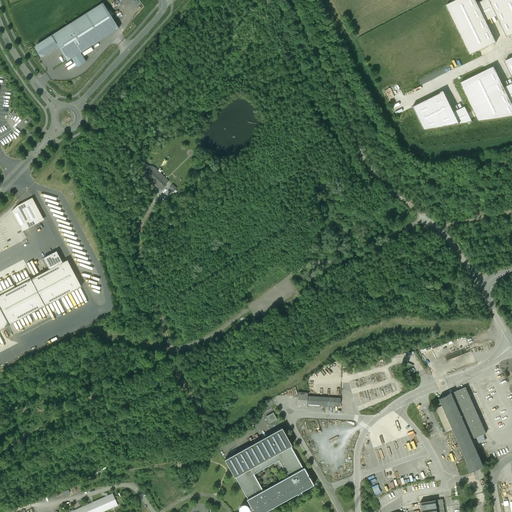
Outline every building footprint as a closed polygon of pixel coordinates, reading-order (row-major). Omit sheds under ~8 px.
[(477,4),(475,0),(457,0),(446,6),(470,55),(496,42),(486,21),(477,4)] [(497,16),(488,0),(484,0),(477,4),(486,21),(497,16)] [(511,0),(488,0),(497,16),(507,37),(511,34),(511,0)] [(103,4),(36,46),(35,49),(40,56),(43,57),(58,47),(67,61),(72,59),(77,67),(86,62),(80,53),(119,29),(103,4)] [(511,57),(505,61),(511,76),(511,86),(505,90),(494,67),(460,83),(479,121),(511,115),(511,57)] [(444,91),(412,107),(423,130),(472,122),(466,109),(455,114),(444,91)] [(169,181),(154,167),(148,165),(144,162),(141,165),(144,169),(146,167),(153,171),(147,176),(160,189),(169,181)] [(32,198),(19,205),(13,211),(23,230),(44,219),(32,198)] [(477,217),(486,214),(484,207),(475,210),(477,217)] [(81,287),(68,260),(62,263),(56,251),(43,258),(49,270),(0,295),(0,308),(8,325),(81,287)] [(0,329),(8,325),(0,308),(0,329)] [(487,433),(467,387),(440,398),(443,405),(453,428),(473,472),(487,466),(477,444),(487,439),(484,434),(487,433)] [(308,407),(308,404),(309,396),(309,393),(298,393),(298,407),(308,407)] [(341,405),(341,397),(309,396),(308,404),(341,405)] [(447,431),(453,428),(443,405),(437,408),(447,431)] [(275,412),(267,415),(270,422),(278,419),(275,412)] [(267,511),(316,485),(282,427),(227,458),(253,508),(251,509),(249,505),(246,504),(242,506),(240,509),(241,511),(267,511)] [(105,497),(70,511),(101,511),(118,505),(113,494),(108,496),(107,493),(104,494),(105,497)] [(444,511),(443,499),(422,502),(423,511),(444,511)]
